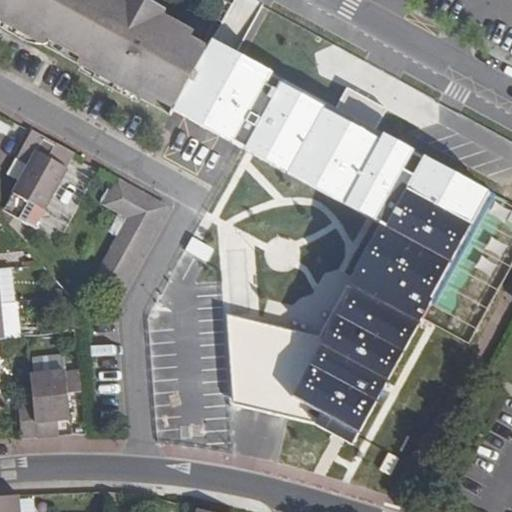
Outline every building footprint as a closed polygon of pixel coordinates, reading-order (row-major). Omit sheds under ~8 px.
[(174,109),(207,50),(183,37),(186,31),(162,17),(156,25),(155,22),(154,20),(152,18),(148,17),(146,17),(145,18),(131,10),(135,3),(130,0),(121,0),(120,2),(116,0),(0,0),(0,20),(5,10),(19,18),(12,29),(37,43),(40,37),(56,46),(59,40),(74,48),(72,54),(87,63),(84,68),(109,82),(115,70),(128,78),(122,89),(146,103),(150,96),(174,109)] [(166,12),(144,0),(130,0),(135,3),(131,10),(145,18),(146,17),(148,17),(152,18),(154,20),(155,22),(156,25),(162,17),(166,12)] [(44,211),(74,156),(61,148),(54,162),(36,152),(43,139),(31,132),(16,160),(28,167),(13,194),(44,211)] [(54,162),(61,148),(43,139),(36,152),(54,162)] [(162,204),(118,180),(104,205),(128,219),(95,279),(115,290),(162,204)] [(34,229),(44,211),(13,194),(7,204),(9,215),(34,229)] [(166,207),(162,204),(115,290),(119,292),(166,207)] [(79,371),(30,376),(33,405),(36,437),(36,438),(51,437),(50,422),(57,421),(70,420),(67,393),(81,391),(79,371)] [(227,385),(229,409),(240,408),(238,385),(227,385)] [(33,405),(18,407),(22,439),(36,437),(33,405)] [(57,421),(50,422),(51,437),(58,436),(57,421)] [(0,511),(20,511),(19,496),(0,497),(0,511)]
